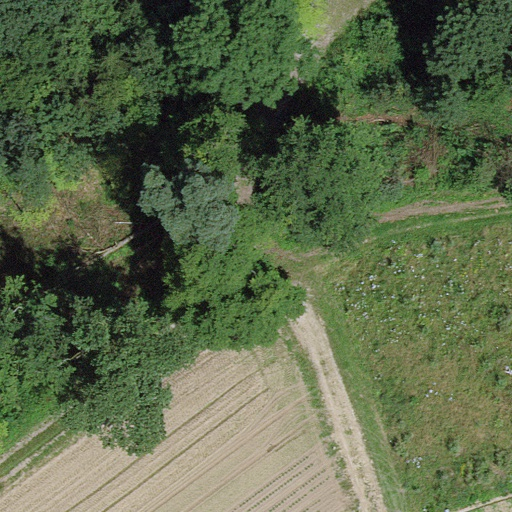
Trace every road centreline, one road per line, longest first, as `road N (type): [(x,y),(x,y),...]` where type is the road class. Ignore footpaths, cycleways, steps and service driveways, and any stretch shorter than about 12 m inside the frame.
road 1 (track): [(0,453),(92,382),(199,265),(391,0)]
road 2 (track): [(251,200),(367,511)]
road 3 (track): [(251,200),(460,207),(511,199)]
